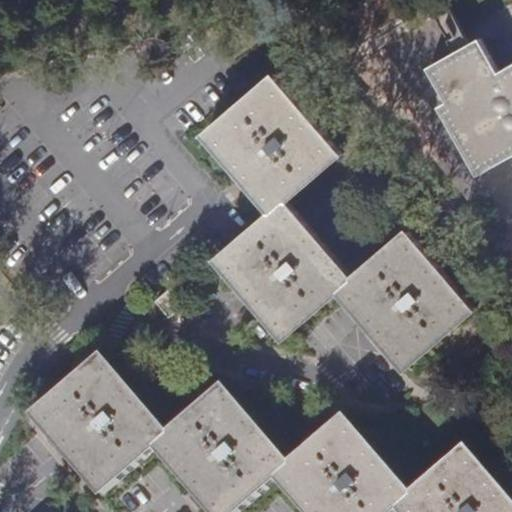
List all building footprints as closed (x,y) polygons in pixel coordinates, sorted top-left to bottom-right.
[(401,19),(390,0),(374,0),(344,17),(358,43),(401,19)] [(484,38),(433,67),(452,102),(443,106),(482,176),(511,158),(511,67),(503,72),(484,38)] [(365,59),(358,46),(336,58),(344,71),(365,59)] [(413,232),(359,278),(290,201),(345,153),(280,77),(212,135),(245,174),(278,212),(224,260),(242,280),(291,337),(345,290),(380,331),(411,367),(479,310),(413,232)] [(177,287),(160,301),(174,317),(191,304),(177,287)] [(417,497),(351,420),(296,467),(231,391),(176,438),(109,361),(41,419),(74,457),(107,495),(162,449),(198,491),(216,511),(242,511),(281,479),(309,511),(400,511),(403,510),(405,511),(511,511),(511,496),(472,450),(417,497)]
